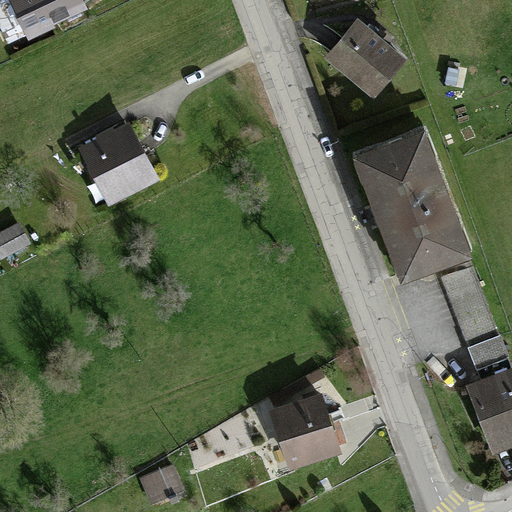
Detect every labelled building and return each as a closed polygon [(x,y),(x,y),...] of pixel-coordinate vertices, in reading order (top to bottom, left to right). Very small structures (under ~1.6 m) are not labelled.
[(68,0),(11,0),(26,32),(73,12),(68,0)] [(355,25),(324,57),(366,98),(397,65),(355,25)] [(125,128),(82,150),(107,201),(151,180),(125,128)] [(359,160),(400,275),(465,252),(424,137),(359,160)] [(9,227),(0,231),(0,250),(17,242),(9,227)] [(476,368),(504,357),(471,271),(443,282),(476,368)] [(511,386),(506,372),(468,388),(493,448),(511,440),(511,386)] [(317,398),(273,412),(288,462),(333,449),(317,398)] [(167,471),(143,481),(152,503),(177,493),(167,471)]
